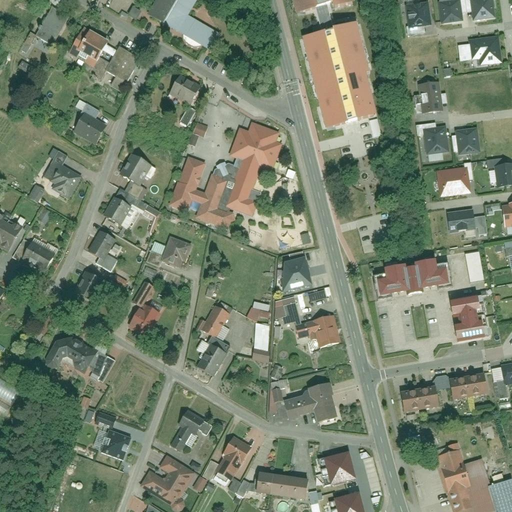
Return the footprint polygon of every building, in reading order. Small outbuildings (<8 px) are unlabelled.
[(199,0),(159,0),(151,15),(213,51),(223,34),(191,15),(199,0)] [(294,0),(301,24),(329,16),(354,10),(351,0),(294,0)] [(414,28),(433,25),(428,0),(421,0),(410,2),(414,28)] [(474,0),(478,20),(498,17),(495,0),(474,0)] [(39,34),(57,45),(75,16),(56,5),(39,34)] [(128,17),(137,20),(140,11),(131,8),(128,17)] [(71,53),(96,68),(111,41),(93,31),(91,34),(84,30),(71,53)] [(33,32),(22,50),(29,54),(40,36),(33,32)] [(477,67),(503,63),(498,32),(472,37),(477,67)] [(17,45),(21,48),(26,40),(21,37),(17,45)] [(122,47),(108,71),(118,76),(113,86),(124,92),(143,59),(122,47)] [(194,106),(206,87),(183,73),(171,92),(192,105),(194,106)] [(427,115),(444,112),(440,83),(422,86),(427,115)] [(86,112),(98,119),(102,112),(82,100),(78,107),(86,112)] [(194,106),(192,105),(181,122),(190,127),(200,110),(194,106)] [(75,131),(98,144),(109,126),(98,119),(86,112),(75,131)] [(180,181),(171,206),(190,213),(194,201),(203,204),(198,218),(230,230),(233,222),(238,220),(236,213),(232,212),(233,208),(255,216),(264,193),(256,190),(265,166),(276,170),(285,144),(279,142),(283,133),(254,122),(251,131),(243,128),(232,156),(239,158),(237,165),(231,163),(228,164),(227,161),(219,166),(220,168),(218,169),(216,174),(214,173),(207,193),(199,189),(208,163),(191,157),(182,182),(180,181)] [(201,134),(207,136),(211,126),(199,122),(195,132),(201,134)] [(430,156),(451,153),(447,127),(426,130),(430,156)] [(461,154),(480,151),(477,129),(458,132),(461,154)] [(201,134),(195,132),(191,144),(197,146),(201,134)] [(47,176),(54,180),(63,164),(65,165),(70,157),(61,151),(47,176)] [(134,180),(143,186),(156,166),(135,153),(122,173),(134,180)] [(54,189),(72,199),(85,177),(65,165),(63,164),(54,180),(53,181),(57,184),(54,189)] [(502,187),(511,185),(511,166),(499,168),(502,187)] [(441,199),(475,194),(470,167),(437,172),(441,199)] [(127,191),(144,201),(151,190),(143,186),(134,180),(127,191)] [(31,198),(40,203),(48,190),(39,185),(31,198)] [(124,189),(118,198),(134,208),(145,214),(150,205),(144,201),(127,191),(124,189)] [(105,214),(124,225),(134,208),(118,198),(116,197),(105,214)] [(505,231),(511,229),(511,202),(501,204),(505,231)] [(40,219),(48,224),(54,214),(46,209),(40,219)] [(473,219),(473,212),(448,216),(450,234),(475,230),(473,219)] [(0,214),(0,245),(11,252),(25,229),(0,214)] [(485,217),(473,219),(475,230),(478,230),(479,236),(487,235),(485,217)] [(102,257),(107,260),(111,254),(119,240),(103,230),(90,250),(102,257)] [(164,261),(184,268),(186,262),(188,263),(195,245),(173,237),(170,246),(164,261)] [(164,261),(170,246),(157,241),(149,261),(162,266),(164,261)] [(35,243),(26,259),(48,272),(57,256),(35,243)] [(292,259),(307,256),(306,251),(291,254),(292,259)] [(480,253),(465,254),(469,283),(483,281),(480,253)] [(121,261),(111,254),(107,260),(102,257),(98,263),(114,273),(121,261)] [(286,294),(316,287),(309,257),(288,263),(286,294)] [(427,293),(427,289),(454,285),(452,269),(443,271),(441,260),(419,263),(420,267),(411,268),(411,265),(389,269),(391,281),(382,282),(385,297),(410,293),(411,296),(427,293)] [(77,290),(95,300),(106,281),(88,271),(77,290)] [(120,292),(126,281),(114,275),(109,286),(120,292)] [(142,308),(145,309),(148,304),(158,288),(147,281),(134,303),(142,308)] [(311,294),(313,303),(330,298),(327,289),(311,294)] [(298,325),(304,323),(298,296),(278,302),(277,319),(284,317),(286,325),(297,322),(298,325)] [(458,343),(488,338),(482,297),(450,302),(453,319),(459,318),(460,325),(455,327),(458,343)] [(258,317),(268,319),(271,306),(252,302),(248,320),(257,322),(258,317)] [(132,325),(150,336),(163,314),(148,304),(145,309),(142,308),(132,325)] [(213,335),(218,338),(232,313),(218,305),(208,322),(204,330),(213,335)] [(322,348),(344,343),(337,315),(304,323),(298,325),(297,325),(300,339),(313,336),(314,341),(319,339),(322,348)] [(204,330),(208,322),(204,319),(198,329),(202,332),(204,330)] [(272,362),(273,326),(259,323),(255,360),(272,362)] [(88,375),(99,354),(64,334),(49,362),(61,369),(67,357),(79,364),(76,368),(88,375)] [(212,344),(229,354),(233,347),(218,338),(213,335),(209,342),(212,344)] [(199,367),(216,377),(229,354),(212,344),(199,367)] [(273,377),(281,380),(286,368),(278,364),(273,377)] [(511,364),(503,367),(506,381),(506,385),(511,383),(511,364)] [(453,379),(456,400),(492,395),(489,374),(453,379)] [(0,394),(16,402),(21,389),(11,384),(12,381),(0,375),(0,394)] [(506,385),(506,381),(498,382),(502,400),(509,399),(506,385)] [(321,423),(341,418),(332,384),(312,389),(307,391),(304,397),(287,402),(292,419),(318,412),(321,423)] [(440,386),(404,393),(408,415),(444,408),(440,386)] [(277,402),(286,401),(284,388),(275,390),(277,402)] [(84,398),(81,408),(87,410),(91,401),(84,398)] [(112,430),(115,418),(96,413),(93,425),(112,430)] [(203,425),(186,417),(170,449),(180,454),(190,434),(197,438),(203,425)] [(133,440),(112,432),(104,451),(126,459),(133,440)] [(409,437),(409,447),(421,446),(421,436),(409,437)] [(253,450),(234,438),(223,455),(225,457),(214,475),(231,485),(253,450)] [(459,445),(434,453),(451,511),(511,511),(511,484),(511,482),(489,489),(480,459),(465,464),(459,445)] [(91,460),(93,456),(78,450),(76,454),(91,460)] [(348,456),(318,462),(323,488),(353,481),(348,456)] [(196,474),(167,457),(159,471),(168,476),(164,484),(149,475),(140,490),(171,508),(172,511),(183,511),(184,511),(184,507),(182,503),(180,501),(196,474)] [(308,483),(259,476),(256,498),(305,505),(308,483)] [(193,490),(201,493),(206,481),(199,478),(193,490)] [(252,492),(254,484),(241,481),(237,496),(244,497),(245,491),(252,492)] [(309,493),(311,511),(319,511),(317,492),(309,493)] [(362,511),(359,498),(328,505),(329,511),(362,511)]
